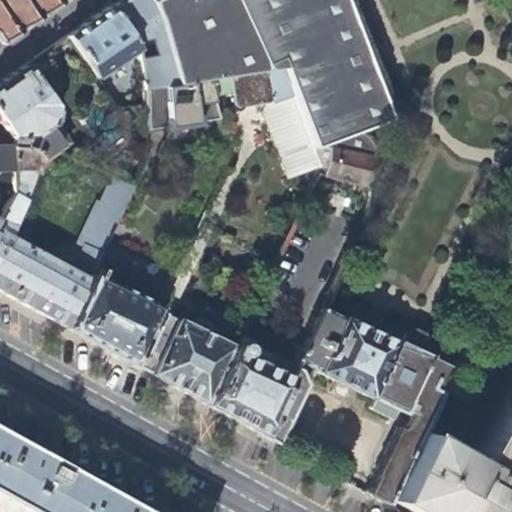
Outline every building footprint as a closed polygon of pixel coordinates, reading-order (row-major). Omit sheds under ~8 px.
[(0,0),(0,42),(60,0),(0,0)] [(130,48),(140,89),(174,84),(149,1),(148,0),(118,0),(107,6),(130,48)] [(310,152),(359,136),(388,126),(341,0),(150,0),(149,1),(174,84),(207,80),(275,62),(289,98),(310,152)] [(511,0),(501,0),(511,23),(511,0)] [(92,80),(130,48),(107,6),(102,9),(81,23),(62,37),(92,80)] [(232,108),(255,104),(289,98),(275,62),(207,80),(211,96),(229,93),(232,108)] [(0,131),(6,141),(6,145),(16,145),(52,152),(61,156),(62,142),(52,122),(55,113),(21,65),(0,80),(0,131)] [(289,169),(314,162),(310,152),(289,98),(255,104),(289,169)] [(327,179),(357,189),(370,165),(372,160),(372,155),(371,149),(368,143),(359,136),(310,152),(314,162),(315,165),(311,174),(327,179)] [(39,161),(52,152),(16,145),(6,145),(7,171),(32,169),(34,166),(39,161)] [(21,198),(32,169),(7,171),(9,194),(21,198)] [(229,348),(201,407),(222,419),(258,438),(291,367),(276,359),(291,327),(291,322),(289,318),(288,317),(274,309),(297,259),(305,255),(314,237),(311,229),(330,191),(324,188),(327,179),(311,174),(229,348)] [(78,248),(68,273),(84,281),(98,252),(120,207),(131,183),(112,176),(99,205),(93,202),(72,245),(78,248)] [(0,235),(5,238),(21,198),(9,194),(0,210),(0,235)] [(68,273),(5,238),(0,235),(0,296),(4,299),(60,330),(84,281),(68,273)] [(142,302),(150,286),(126,274),(129,267),(98,252),(84,281),(60,330),(94,348),(128,367),(155,311),(156,308),(142,302)] [(186,327),(155,311),(128,367),(145,376),(162,386),(201,407),(229,348),(206,337),(186,327)] [(397,427),(364,497),(381,507),(387,495),(418,433),(448,369),(421,356),(425,347),(422,335),(412,330),(402,333),(397,344),(390,340),(388,342),(339,318),(338,320),(318,311),(291,367),(258,438),(263,442),(271,446),(309,371),(374,402),(371,409),(378,413),(388,418),(392,410),(400,414),(402,412),(406,414),(399,428),(397,427)] [(189,322),(186,327),(206,337),(208,333),(207,323),(196,317),(189,322)] [(511,511),(511,389),(471,461),(418,433),(387,495),(418,511),(511,511)] [(143,511),(0,430),(0,495),(29,511),(143,511)]
